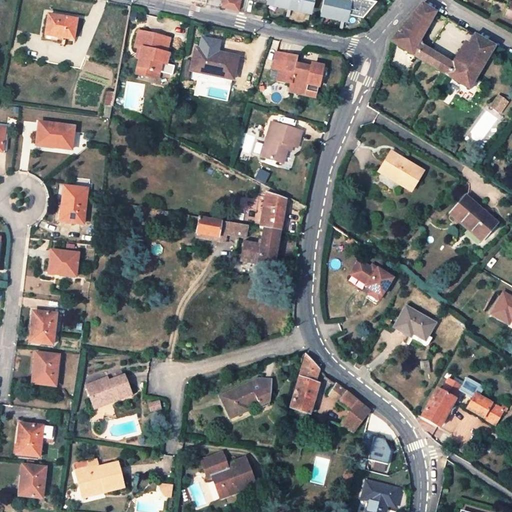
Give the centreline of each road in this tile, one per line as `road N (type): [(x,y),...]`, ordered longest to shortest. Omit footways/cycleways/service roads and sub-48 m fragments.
road 1 (unclassified): [(417,458),(401,424),(315,347),(303,300),(325,161),(374,48)]
road 2 (unclassified): [(374,48),(316,43),(131,0)]
